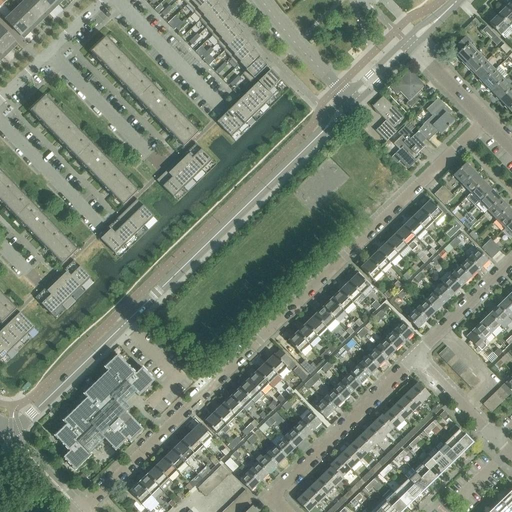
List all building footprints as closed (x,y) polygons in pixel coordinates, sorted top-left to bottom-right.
[(42,16),(26,0),(25,0),(19,6),(35,22),(42,16)] [(49,9),(40,0),(26,0),(42,16),(49,9)] [(56,2),(53,0),(40,0),(49,9),(56,2)] [(194,13),(207,0),(192,0),(187,5),(194,12),(194,13)] [(213,0),(207,0),(194,13),(200,20),(200,21),(218,4),(213,0)] [(217,5),(218,4),(200,21),(206,27),(206,28),(224,11),(217,5)] [(35,22),(19,6),(13,13),(28,29),(35,22)] [(511,24),(511,12),(507,7),(498,15),(509,27),(511,24)] [(212,36),(230,19),(223,13),(224,12),(224,11),(206,28),(212,35),(212,36)] [(28,29),(13,13),(5,20),(21,36),(28,29)] [(511,32),(511,30),(509,27),(498,15),(489,24),(504,40),(511,32)] [(229,20),(230,19),(212,36),(218,43),(218,44),(236,27),(229,20)] [(15,42),(0,26),(0,40),(8,49),(15,42)] [(236,27),(218,44),(224,50),(224,51),(241,34),(235,28),(236,27)] [(494,34),(486,27),(482,32),(489,39),(494,34)] [(231,60),(248,43),(241,35),(242,35),(241,34),(224,51),(231,59),(230,59),(231,60)] [(501,42),(494,34),(489,39),(496,47),(501,42)] [(476,52),(468,44),(471,42),(465,37),(456,45),(462,51),(456,56),(464,64),(476,52)] [(129,62),(124,56),(106,38),(91,52),(114,76),(129,62)] [(249,43),(248,43),(231,60),(237,67),(254,50),(248,44),(249,43)] [(509,51),(503,45),(500,48),(505,54),(509,51)] [(243,75),(260,58),(254,51),(255,51),(254,50),(237,67),(238,67),(239,66),(245,72),(242,74),(243,75)] [(474,74),(486,62),(476,52),(464,64),(474,74)] [(267,67),(260,59),(260,58),(243,75),(250,83),(267,67)] [(152,85),(146,79),(129,62),(114,76),(137,100),(152,85)] [(483,83),(495,71),(486,62),(474,74),(483,83)] [(491,91),(503,80),(507,75),(499,67),(495,71),(483,83),(491,91)] [(269,92),(281,81),(271,70),(258,82),(273,97),(269,92)] [(417,94),(424,86),(410,71),(391,89),(397,95),(400,92),(409,101),(406,104),(410,109),(421,98),(417,94)] [(499,101),(511,89),(503,80),(491,91),(499,101)] [(273,97),(258,82),(252,89),(266,104),(273,97)] [(175,109),(169,103),(152,85),(137,100),(160,123),(175,109)] [(245,95),(259,110),(266,104),(252,89),(245,95)] [(508,110),(511,105),(511,89),(499,101),(508,110)] [(238,102),(252,117),(259,110),(245,95),(238,102)] [(69,120),(63,115),(45,97),(31,111),(54,135),(69,120)] [(383,97),(372,107),(376,112),(386,121),(376,131),(386,142),(391,138),(397,131),(393,128),(403,118),(383,97)] [(454,122),(446,113),(448,111),(438,99),(426,110),(432,116),(418,131),(419,131),(424,137),(428,141),(438,132),(440,134),(447,127),(448,128),(454,122)] [(252,117),(238,102),(231,109),(245,124),(252,117)] [(198,133),(192,127),(175,109),(160,123),(183,147),(198,133)] [(238,130),(245,124),(231,109),(224,115),(238,130)] [(231,137),(238,130),(224,115),(217,122),(231,137)] [(92,144),(86,138),(69,120),(54,135),(77,158),(92,144)] [(401,137),(393,144),(399,150),(395,154),(408,168),(420,156),(418,154),(425,147),(422,144),(419,141),(423,138),(424,137),(419,131),(414,136),(405,126),(397,133),(401,137)] [(202,170),(212,160),(195,143),(190,149),(192,150),(187,155),(202,170)] [(115,168),(109,162),(92,144),(77,158),(100,182),(115,168)] [(202,170),(187,155),(183,159),(181,157),(176,162),(193,179),(202,170)] [(193,179),(176,162),(171,167),(173,168),(168,173),(183,188),(192,179),(193,179)] [(462,185),(475,173),(466,164),(453,176),(462,185)] [(138,192),(132,185),(115,168),(100,182),(123,206),(138,192)] [(183,188),(168,173),(164,177),(162,175),(157,181),(173,198),(183,189),(183,188)] [(471,194),(483,182),(475,173),(462,185),(471,194)] [(31,203),(25,197),(8,179),(0,187),(0,200),(16,217),(31,203)] [(479,203),(492,191),(483,182),(471,194),(479,203)] [(453,196),(443,186),(439,191),(449,201),(453,196)] [(449,201),(439,191),(434,195),(444,205),(449,201)] [(488,211),(500,199),(492,191),(479,203),(488,211)] [(129,211),(144,226),(154,217),(137,199),(132,205),(133,206),(129,211)] [(496,220),(508,208),(500,199),(488,211),(496,220)] [(421,208),(421,209),(433,222),(436,224),(444,216),(445,215),(430,200),(429,201),(421,208)] [(54,227),(48,221),(31,203),(16,217),(39,241),(54,227)] [(504,229),(511,221),(511,211),(508,208),(496,220),(504,229)] [(421,209),(412,217),(424,230),(433,222),(421,209)] [(144,226),(129,211),(125,215),(123,213),(118,218),(134,235),(143,227),(144,226)] [(464,218),(458,212),(454,216),(460,221),(464,218)] [(424,230),(412,217),(403,226),(416,239),(424,230)] [(134,235),(118,218),(113,223),(115,225),(110,229),(125,245),(134,236),(134,235)] [(461,227),(454,220),(448,226),(452,229),(446,235),(450,239),(461,227)] [(472,226),(466,221),(463,224),(468,230),(472,226)] [(412,242),(416,239),(403,226),(394,234),(407,247),(412,252),(417,247),(412,242)] [(77,251),(71,244),(54,227),(39,241),(62,265),(77,251)] [(125,245),(110,229),(106,233),(104,232),(98,237),(115,254),(125,245)] [(478,238),(472,232),(469,235),(474,241),(478,238)] [(407,247),(394,234),(386,243),(398,255),(407,247)] [(460,243),(455,239),(452,242),(456,247),(460,243)] [(500,250),(492,242),(490,240),(486,244),(496,254),(500,250)] [(398,255),(386,243),(377,251),(390,264),(398,255)] [(496,254),(486,244),(481,248),(492,259),(496,254)] [(390,264),(377,251),(368,260),(381,272),(390,264)] [(487,261),(486,260),(477,251),(468,259),(479,270),(487,261)] [(424,264),(429,259),(425,255),(420,260),(424,264)] [(479,270),(468,259),(460,267),(471,277),(479,270)] [(381,272),(368,260),(360,268),(372,281),(381,272)] [(66,272),(81,287),(91,278),(74,261),(69,266),(70,268),(66,272)] [(471,277),(460,267),(451,276),(461,287),(471,277)] [(55,279),(71,297),(81,287),(66,272),(61,276),(60,274),(55,279)] [(369,287),(357,274),(348,282),(361,295),(369,287)] [(461,287),(451,276),(443,284),(453,295),(461,287)] [(47,290),(62,306),(71,297),(55,279),(50,284),(51,286),(47,290)] [(361,295),(348,282),(340,291),(352,303),(361,295)] [(453,295),(443,284),(433,293),(444,303),(453,295)] [(47,290),(42,295),(41,293),(35,298),(52,315),(62,306),(47,290)] [(352,303),(340,291),(331,299),(343,312),(352,303)] [(16,309),(11,303),(0,292),(0,321),(2,323),(16,309)] [(444,303),(433,293),(425,301),(435,312),(444,303)] [(511,321),(511,304),(506,298),(497,306),(508,318),(511,322),(511,321)] [(343,312),(331,299),(322,308),(335,320),(343,312)] [(435,312),(425,301),(416,310),(426,320),(435,312)] [(508,318),(497,306),(488,315),(499,326),(508,318)] [(335,320),(322,308),(313,316),(326,329),(335,320)] [(426,320),(416,310),(407,319),(417,329),(426,320)] [(13,320),(27,335),(35,328),(20,313),(13,320)] [(499,326),(488,315),(479,323),(490,335),(499,326)] [(326,329),(313,316),(305,324),(318,337),(326,329)] [(27,335),(13,320),(6,326),(21,341),(27,335)] [(413,334),(402,323),(394,331),(405,341),(413,334)] [(483,343),(490,335),(479,323),(470,332),(471,332),(466,337),(481,352),(486,346),(483,343)] [(318,337),(305,324),(297,332),(309,345),(318,337)] [(0,332),(0,333),(14,348),(21,341),(6,326),(0,332)] [(405,341),(394,331),(385,339),(396,350),(405,341)] [(309,345),(297,332),(287,341),(300,354),(309,345)] [(0,347),(7,355),(14,348),(0,333),(0,347)] [(396,350),(385,339),(376,348),(387,359),(396,350)] [(451,351),(447,347),(438,355),(443,359),(451,351)] [(387,359),(376,348),(368,356),(378,367),(387,359)] [(497,358),(502,353),(498,349),(493,354),(497,358)] [(295,366),(280,351),(275,355),(274,354),(266,362),(278,375),(286,367),(290,371),(295,366)] [(447,364),(455,356),(451,351),(443,359),(447,364)] [(328,357),(324,353),(320,356),(324,361),(328,357)] [(143,430),(126,412),(130,408),(125,403),(135,393),(138,396),(138,397),(155,381),(142,368),(136,374),(118,355),(104,368),(105,368),(108,371),(84,395),(85,395),(87,398),(63,422),(64,422),(67,425),(54,436),(55,437),(55,436),(58,439),(58,440),(70,452),(63,458),(72,467),(73,467),(75,470),(75,471),(92,455),(90,453),(104,439),(115,450),(115,451),(127,439),(130,442),(130,443),(143,430)] [(378,367),(368,356),(359,365),(369,376),(378,367)] [(451,368),(459,360),(455,356),(447,364),(451,368)] [(503,365),(508,360),(504,356),(499,361),(503,365)] [(455,372),(464,364),(459,360),(451,368),(455,372)] [(310,375),(317,368),(313,363),(310,366),(305,361),(300,365),(310,375)] [(497,370),(503,365),(499,361),(494,366),(497,370)] [(278,375),(266,362),(257,371),(269,384),(278,375)] [(459,377),(468,369),(464,364),(455,372),(459,377)] [(369,376),(359,365),(350,373),(360,384),(369,376)] [(307,377),(297,368),(292,372),(302,382),(307,377)] [(464,381),(472,373),(468,369),(459,377),(464,381)] [(269,384),(257,371),(248,379),(260,392),(269,384)] [(360,384),(350,373),(341,382),(352,393),(360,384)] [(468,385),(476,377),(472,373),(464,381),(468,385)] [(472,390),(480,382),(476,377),(468,385),(472,390)] [(263,395),(260,392),(248,379),(239,387),(252,400),(255,404),(263,395)] [(25,392),(31,384),(28,381),(21,388),(25,392)] [(352,393),(341,382),(333,390),(343,401),(352,393)] [(429,396),(417,383),(408,392),(420,404),(429,396)] [(511,392),(504,384),(500,388),(508,397),(511,392)] [(252,400),(239,387),(230,396),(243,409),(252,400)] [(508,397),(500,388),(495,392),(504,401),(508,397)] [(343,401),(333,390),(324,399),(334,410),(343,401)] [(420,404),(408,392),(400,400),(412,413),(420,404)] [(504,401),(495,392),(491,397),(499,405),(504,401)] [(243,409),(230,396),(222,404),(234,417),(243,409)] [(499,405),(491,397),(487,401),(495,409),(499,405)] [(334,410),(324,399),(314,408),(325,419),(334,410)] [(412,413),(400,400),(392,408),(403,421),(412,413)] [(495,409),(487,401),(482,405),(491,414),(495,409)] [(234,417),(222,404),(213,413),(225,426),(234,417)] [(276,408),(272,404),(268,407),(272,412),(276,408)] [(436,414),(441,409),(438,405),(432,411),(436,414)] [(403,421),(392,408),(383,417),(393,428),(394,430),(403,421)] [(320,423),(310,412),(301,421),(312,431),(320,423)] [(443,420),(447,416),(444,412),(439,416),(443,420)] [(229,430),(225,426),(213,413),(204,422),(216,434),(220,431),(224,435),(229,430)] [(427,423),(433,417),(429,414),(424,419),(427,423)] [(393,428),(383,417),(381,416),(373,424),(385,436),(393,428)] [(312,431),(301,421),(293,429),(303,440),(312,431)] [(419,431),(424,426),(421,422),(415,427),(419,431)] [(431,431),(436,427),(432,423),(428,427),(431,431)] [(211,437),(198,424),(190,433),(202,445),(211,437)] [(385,436),(373,424),(364,433),(376,445),(385,436)] [(473,444),(455,426),(448,433),(452,437),(465,451),(472,444),(472,445),(473,444)] [(427,436),(431,431),(428,427),(423,432),(427,436)] [(303,440),(293,429),(284,437),(294,448),(303,440)] [(410,439),(416,434),(412,430),(406,436),(410,439)] [(202,445),(190,433),(181,441),(194,454),(202,445)] [(376,445),(364,433),(356,440),(368,453),(376,445)] [(294,448),(284,437),(275,446),(286,457),(294,448)] [(417,445),(421,441),(418,437),(413,442),(417,445)] [(465,451),(452,437),(445,444),(444,444),(458,459),(458,458),(465,451)] [(401,448),(407,442),(403,439),(398,444),(401,448)] [(368,453),(356,440),(347,449),(359,461),(368,453)] [(194,454),(181,441),(173,449),(185,462),(194,454)] [(412,450),(417,445),(413,442),(409,446),(412,450)] [(458,459),(444,444),(444,445),(437,451),(437,452),(450,466),(457,459),(458,459)] [(286,457),(275,446),(266,455),(277,465),(286,457)] [(393,456),(398,451),(395,447),(389,453),(393,456)] [(450,466),(437,452),(437,451),(434,448),(426,455),(429,458),(443,473),(443,472),(450,466)] [(185,462),(173,449),(165,457),(177,470),(185,462)] [(359,461),(347,449),(339,457),(350,470),(359,461)] [(402,460),(407,455),(403,451),(398,456),(402,460)] [(277,465),(266,455),(258,463),(268,474),(277,465)] [(384,465),(390,459),(386,455),(380,461),(384,465)] [(443,473),(429,458),(426,455),(419,462),(422,466),(436,480),(443,473)] [(398,464),(402,460),(398,456),(394,460),(398,464)] [(177,470),(165,457),(156,466),(168,479),(177,470)] [(350,470),(339,457),(329,466),(331,468),(341,478),(350,470)] [(436,480),(422,466),(419,462),(411,469),(415,472),(429,487),(436,480)] [(268,474),(258,463),(249,472),(259,483),(268,474)] [(375,473),(381,467),(378,464),(372,469),(375,473)] [(230,474),(221,465),(218,469),(226,478),(230,474)] [(168,479),(156,466),(147,474),(159,487),(164,492),(172,484),(168,479)] [(387,474),(392,469),(388,466),(384,470),(387,474)] [(211,471),(206,467),(202,470),(207,475),(211,471)] [(341,478),(331,468),(323,475),(335,487),(343,480),(341,478)] [(226,478),(218,469),(214,473),(222,482),(226,478)] [(429,487),(415,472),(411,469),(404,476),(408,480),(421,494),(428,487),(429,487)] [(383,478),(387,474),(384,470),(379,474),(383,478)] [(259,483),(249,472),(240,480),(250,491),(259,483)] [(367,481),(373,476),(369,472),(363,478),(367,481)] [(222,482),(214,473),(210,477),(218,486),(222,482)] [(159,487),(147,474),(138,483),(151,495),(159,487)] [(335,487),(323,475),(315,483),(326,496),(335,487)] [(218,486),(210,477),(206,481),(214,490),(218,486)] [(358,490),(364,484),(360,480),(355,486),(358,490)] [(373,488),(377,484),(374,480),(369,484),(373,488)] [(421,494),(408,480),(400,487),(414,501),(421,494)] [(214,490),(206,481),(202,485),(210,493),(214,490)] [(155,500),(151,495),(138,483),(129,492),(141,505),(142,504),(146,509),(155,500)] [(326,496),(315,483),(305,492),(317,504),(326,496)] [(368,492),(373,488),(369,484),(364,489),(368,492)] [(210,493),(202,485),(198,488),(207,497),(210,493)] [(414,501),(400,487),(393,494),(406,508),(413,501),(413,502),(414,501)] [(350,498),(355,492),(352,489),(346,494),(350,498)] [(254,499),(246,490),(242,494),(250,503),(254,499)] [(402,511),(406,508),(393,494),(390,491),(382,498),(385,501),(395,511),(402,511)] [(296,501),(306,511),(309,511),(317,504),(305,492),(296,501)] [(250,503),(242,494),(238,498),(246,507),(250,503)] [(358,502),(363,498),(359,494),(354,499),(358,502)] [(511,511),(511,499),(507,495),(500,501),(499,501),(509,511),(511,511)] [(341,506),(347,501),(343,497),(337,503),(341,506)] [(246,507),(238,498),(234,502),(242,510),(246,507)] [(395,511),(385,501),(382,498),(375,505),(378,509),(381,511),(395,511)] [(353,507),(358,502),(354,499),(350,503),(353,507)] [(176,504),(172,500),(168,504),(172,508),(176,504)] [(509,511),(499,501),(499,502),(492,509),(495,511),(509,511)] [(240,511),(242,510),(234,502),(230,505),(236,511),(240,511)]
